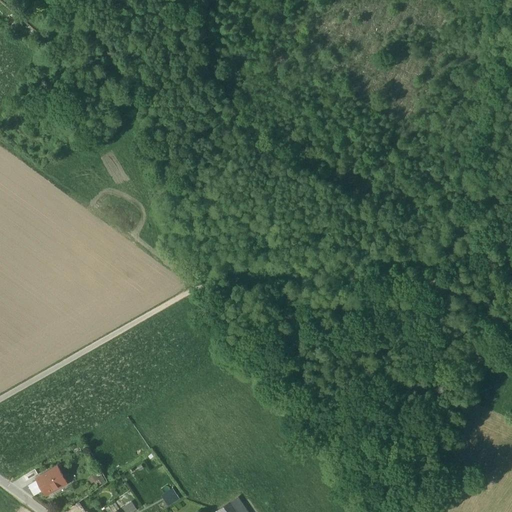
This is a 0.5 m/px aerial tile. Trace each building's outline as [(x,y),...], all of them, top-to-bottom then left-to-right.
[(58,468),(36,480),(45,495),(53,491),(55,491),(58,489),(59,488),(60,485),(66,481),(58,468)] [(31,469),(20,475),(23,480),(34,474),(31,469)] [(95,485),(100,480),(92,473),(87,478),(95,485)] [(170,484),(159,489),(166,505),(177,500),(170,484)] [(227,496),(213,505),(217,511),(231,502),(227,496)] [(247,511),(238,497),(231,502),(237,511),(247,511)] [(237,511),(231,502),(217,511),(237,511)] [(132,503),(118,511),(132,511),(137,509),(132,503)]
